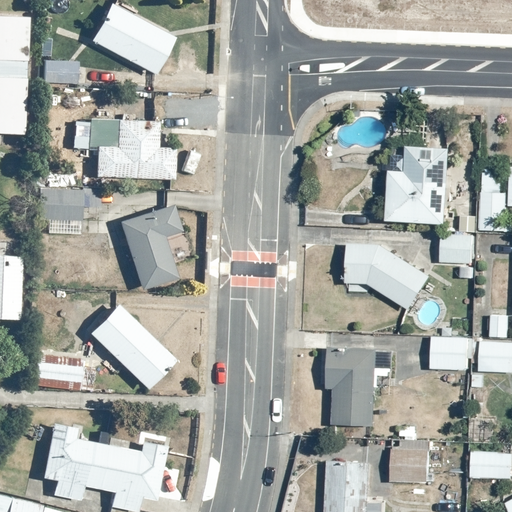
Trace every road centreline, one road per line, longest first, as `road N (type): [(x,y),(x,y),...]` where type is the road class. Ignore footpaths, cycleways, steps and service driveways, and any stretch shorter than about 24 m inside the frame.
road 1 (tertiary): [(232,511),(247,407),(261,59)]
road 2 (tertiary): [(511,70),(261,59)]
